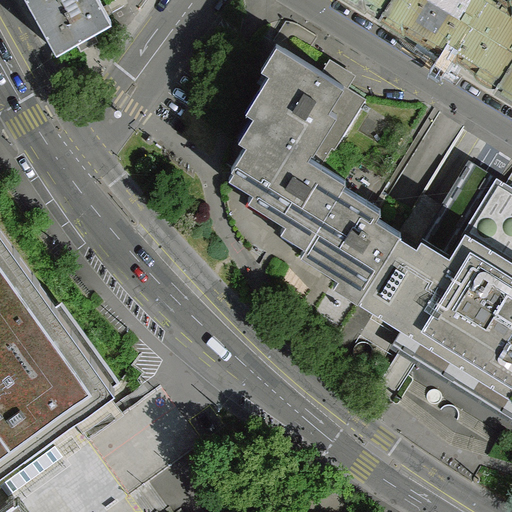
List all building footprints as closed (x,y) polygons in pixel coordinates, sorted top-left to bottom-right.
[(99,0),(29,0),(58,50),(111,20),(103,6),(99,0)] [(357,0),(383,15),(392,0),(357,0)] [(501,83),(511,64),(511,3),(510,7),(499,0),(392,0),(383,15),(501,83)] [(247,109),(254,115),(314,152),(338,114),(331,108),(344,85),(320,69),(278,44),(261,68),(269,74),(247,109)] [(320,69),(344,85),(352,73),(327,58),(320,69)] [(511,64),(501,83),(498,87),(511,95),(511,64)] [(310,156),(323,165),(333,149),(335,150),(367,98),(344,85),(331,108),(338,114),(314,152),(310,156)] [(314,152),(254,115),(240,138),(248,143),(232,167),(235,169),(230,175),(255,190),(249,198),(286,221),(282,229),(306,244),(343,184),(346,179),(323,165),(310,156),(314,152)] [(466,227),(498,175),(469,157),(423,234),(436,243),(450,221),(464,230),(466,227)] [(511,397),(415,334),(403,327),(391,348),(480,402),(511,422),(511,183),(498,175),(466,227),(478,233),(511,254),(511,397)] [(382,209),(343,184),(306,244),(301,251),(339,275),(335,283),(359,299),(401,231),(378,216),(382,209)] [(418,242),(401,231),(359,299),(403,327),(415,334),(422,324),(471,243),(478,233),(466,227),(464,230),(450,221),(436,243),(423,234),(418,242)] [(511,254),(478,233),(471,243),(511,268),(511,379),(422,324),(415,334),(511,397),(511,254)] [(511,268),(471,243),(422,324),(511,379),(511,268)] [(0,444),(93,381),(0,246),(0,444)] [(33,511),(20,494),(0,508),(0,511),(33,511)]
